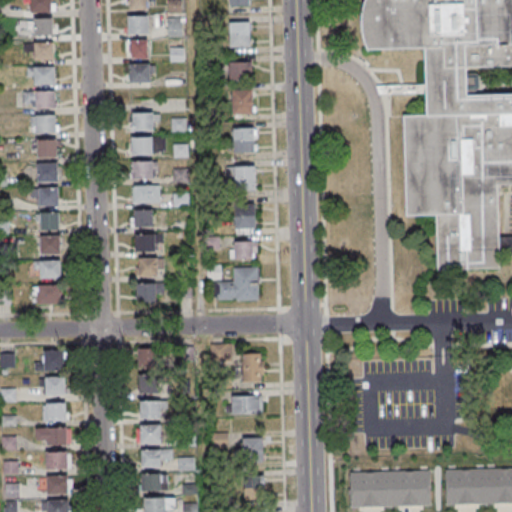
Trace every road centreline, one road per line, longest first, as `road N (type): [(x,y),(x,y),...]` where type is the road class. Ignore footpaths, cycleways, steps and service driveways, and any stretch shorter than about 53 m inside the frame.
road 1 (residential): [(104,511),(86,0)]
road 2 (tertiary): [(309,511),(294,0)]
road 3 (residential): [(304,324),(0,330)]
